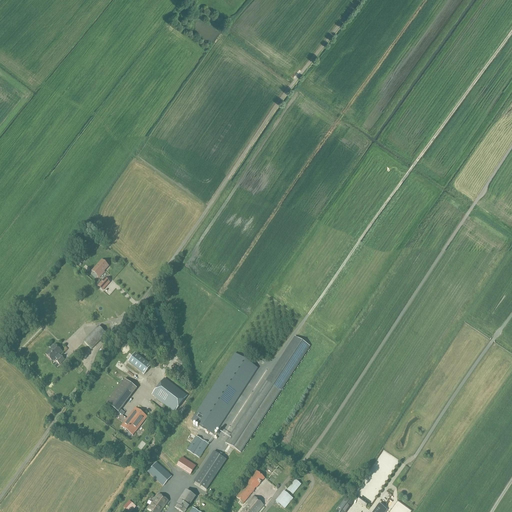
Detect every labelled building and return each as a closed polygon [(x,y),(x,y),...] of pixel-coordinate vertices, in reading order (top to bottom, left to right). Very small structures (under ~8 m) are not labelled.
[(101,259),(91,271),(99,278),(105,272),(104,271),(109,266),(101,259)] [(99,281),(96,284),(103,290),(110,282),(104,278),(101,282),(99,281)] [(119,284),(128,291),(130,287),(121,280),(119,284)] [(49,327),(64,342),(84,321),(74,312),(75,311),(70,305),(49,327)] [(92,349),(107,334),(99,326),(83,341),(92,349)] [(288,385),(307,348),(291,339),(275,368),(282,372),(280,376),(285,379),(283,383),(288,385)] [(50,349),(45,354),(46,355),(47,356),(48,358),(52,362),(56,358),(57,359),(56,361),(60,365),(60,364),(65,360),(61,356),(60,355),(59,355),(61,353),(63,351),(62,351),(60,349),(58,347),(57,346),(55,344),(54,345),(53,345),(50,348),(50,349)] [(128,362),(144,374),(151,366),(135,353),(128,362)] [(171,363),(174,367),(181,362),(178,358),(171,363)] [(207,435),(217,440),(220,434),(219,433),(229,414),(232,416),(235,412),(234,412),(239,403),(238,403),(256,371),(246,365),(207,435)] [(65,391),(81,374),(73,367),(49,393),(53,397),(62,388),(65,391)] [(118,413),(137,389),(125,379),(106,403),(118,413)] [(175,413),(188,396),(165,379),(152,395),(175,413)] [(221,398),(226,401),(236,385),(232,382),(221,398)] [(137,409),(122,428),(127,431),(129,429),(135,434),(147,417),(137,409)] [(225,447),(242,456),(256,429),(243,422),(243,421),(240,419),(225,447)] [(197,441),(190,456),(201,461),(208,446),(197,441)] [(204,487),(219,460),(211,456),(197,483),(204,487)] [(262,475),(274,485),(282,475),(269,464),(266,467),(267,468),(262,475)] [(156,465),(151,471),(167,484),(172,477),(156,465)] [(184,473),(192,478),(197,469),(189,465),(184,473)] [(243,504),(265,478),(256,471),(245,483),(247,485),(236,498),(243,504)] [(293,495),(301,485),(295,480),(287,490),(293,495)] [(285,509),(293,499),(284,491),(276,501),(285,509)] [(152,511),(160,511),(168,501),(161,496),(159,495),(158,496),(157,497),(148,509),(152,511)] [(258,511),(263,506),(253,497),(246,505),(247,506),(241,511),(258,511)] [(360,498),(358,502),(365,507),(368,504),(360,498)] [(346,499),(336,511),(345,511),(352,504),(346,499)] [(129,511),(131,511),(136,507),(129,501),(124,507),(129,511)]
